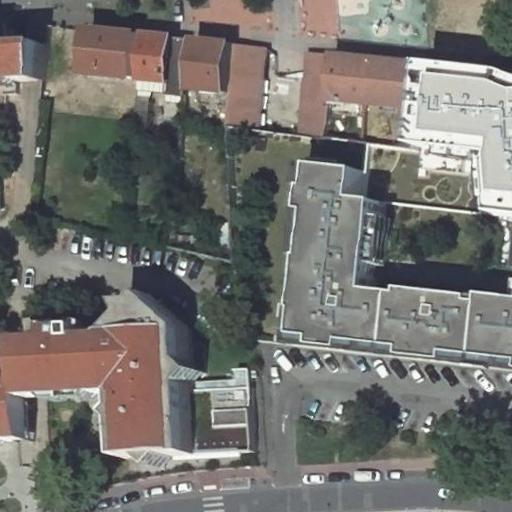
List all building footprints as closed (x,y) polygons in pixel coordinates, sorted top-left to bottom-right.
[(90,75),(139,82),(143,36),(95,31),(90,75)] [(188,94),(192,41),(143,36),(139,82),(171,86),(171,92),(188,94)] [(0,85),(17,84),(48,81),(52,47),(16,49),(16,42),(10,42),(10,40),(0,41),(0,85)] [(197,42),(193,92),(232,94),(237,46),(197,42)] [(232,94),(231,108),(260,112),(267,49),(237,46),(232,94)] [(329,104),(335,59),(320,57),(320,55),(309,54),(300,137),(322,139),(322,140),(325,141),(329,104)] [(335,59),(329,104),(425,110),(430,66),(335,56),(335,59)] [(511,74),(431,66),(427,116),(511,127),(511,74)] [(125,118),(132,119),(131,129),(135,129),(137,103),(126,102),(125,118)] [(375,126),(331,120),(329,141),(372,147),(373,147),(375,126)] [(420,152),(423,132),(411,131),(410,138),(377,133),(376,147),(395,149),(420,152)] [(388,205),(395,149),(376,147),(373,147),(372,147),(369,174),(365,202),(388,205)] [(438,179),(500,187),(500,181),(501,163),(442,155),(438,179)] [(500,181),(511,182),(511,163),(501,163),(500,181)] [(369,174),(307,166),(287,345),(511,370),(511,300),(484,297),(484,301),(436,295),(435,300),(377,293),(388,205),(365,202),(369,174)] [(481,191),(440,186),(438,211),(478,215),(481,191)] [(511,197),(485,195),(483,208),(491,210),(491,217),(511,219),(511,197)] [(214,245),(198,243),(196,252),(212,255),(214,245)] [(124,393),(126,456),(126,458),(150,457),(163,469),(172,456),(196,455),(192,384),(203,373),(191,361),(190,330),(150,294),(142,303),(128,305),(133,316),(114,332),(114,337),(120,337),(124,393)] [(89,329),(57,331),(57,341),(27,343),(29,383),(30,399),(30,400),(124,393),(120,337),(114,337),(90,339),(89,329)] [(192,384),(196,455),(257,452),(253,370),(239,371),(239,381),(192,384)] [(0,443),(32,441),(30,400),(30,399),(29,383),(0,385),(0,443)]
